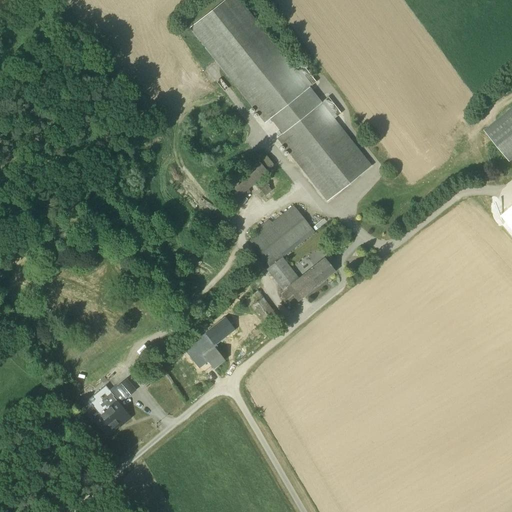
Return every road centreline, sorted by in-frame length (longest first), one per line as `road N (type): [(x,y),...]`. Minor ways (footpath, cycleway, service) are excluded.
road 1 (unclassified): [(70,511),(225,382)]
road 2 (unclassified): [(225,382),(343,283)]
road 3 (unclassified): [(302,511),(225,382)]
